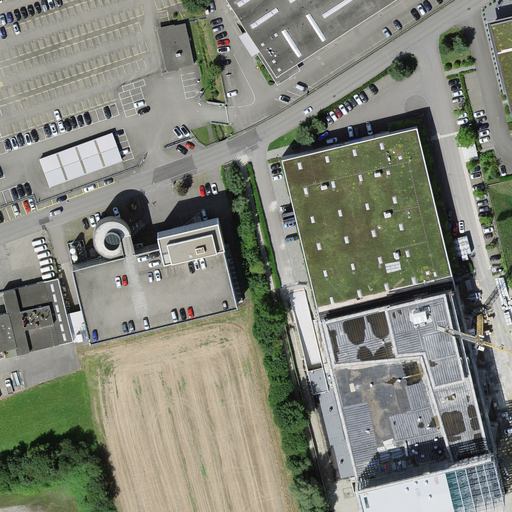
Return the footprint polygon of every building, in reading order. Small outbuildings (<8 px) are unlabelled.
[(228,0),(276,72),(387,0),(228,0)] [(511,13),(490,19),(511,111),(511,13)] [(186,21),(157,27),(166,69),(196,63),(186,21)] [(410,121),(275,154),(315,317),(450,284),(410,121)] [(113,131),(40,157),(50,184),(122,158),(113,131)] [(464,145),(467,160),(480,157),(477,142),(464,145)] [(100,248),(107,253),(69,262),(88,337),(234,302),(212,214),(153,228),(156,240),(132,246),(127,228),(124,221),(121,217),(115,214),(108,212),(102,213),(96,216),(92,220),(90,226),(89,232),(91,239),(94,244),(100,248)] [(0,357),(69,341),(54,277),(0,289),(0,301),(2,310),(0,310),(0,357)]
